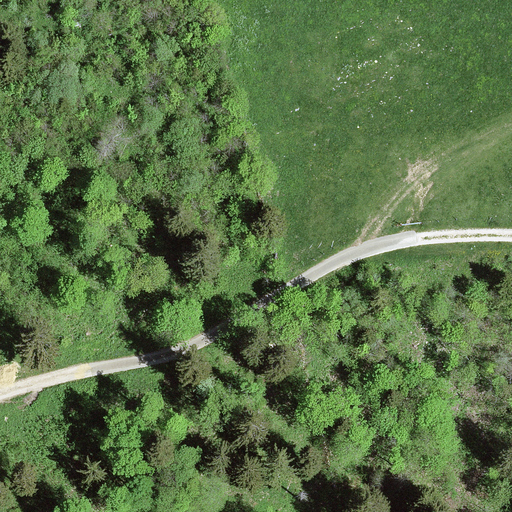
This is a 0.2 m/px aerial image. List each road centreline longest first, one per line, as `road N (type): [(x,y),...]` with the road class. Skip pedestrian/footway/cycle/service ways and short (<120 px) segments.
road 1 (track): [(0,398),(136,366),(221,334),(287,289),(406,229)]
road 2 (track): [(406,229),(437,174),(511,127)]
